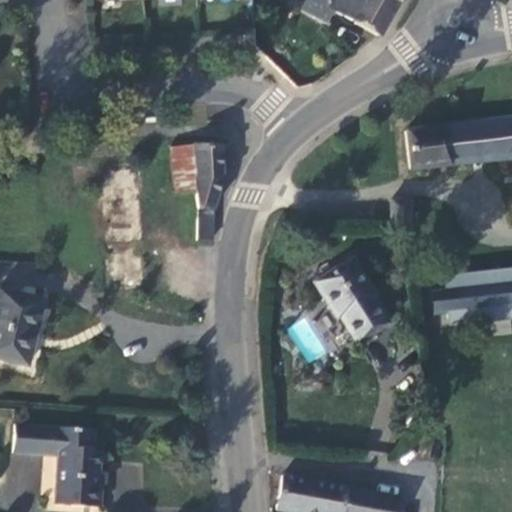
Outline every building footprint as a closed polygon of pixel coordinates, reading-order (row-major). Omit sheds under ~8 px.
[(320,0),(305,19),(327,37),(337,25),(374,53),(398,22),(415,0),(320,0)] [(503,99),(511,97),(506,85),(499,88),(503,99)] [(176,106),(177,119),(197,117),(196,105),(176,106)] [(511,113),(408,127),(409,168),(511,158),(511,165),(511,113)] [(168,176),(184,178),(184,148),(168,145),(168,176)] [(190,235),(210,238),(210,220),(216,179),(219,156),(188,149),(189,179),(190,235)] [(111,171),(110,196),(98,196),(96,246),(107,247),(107,253),(145,255),(149,173),(111,171)] [(414,221),(402,222),(395,223),(395,240),(414,240),(414,221)] [(107,253),(105,299),(143,301),(145,255),(107,253)] [(389,318),(350,257),(314,280),(340,321),(343,319),(356,339),(389,318)] [(511,316),(511,267),(443,275),(445,289),(435,290),(437,311),(470,307),(471,321),(511,316)] [(0,357),(31,364),(44,301),(0,292),(0,357)] [(111,444),(40,435),(37,463),(73,467),(68,511),(111,511),(117,462),(110,461),(111,444)] [(296,511),(389,511),(390,509),(301,490),(296,511)]
